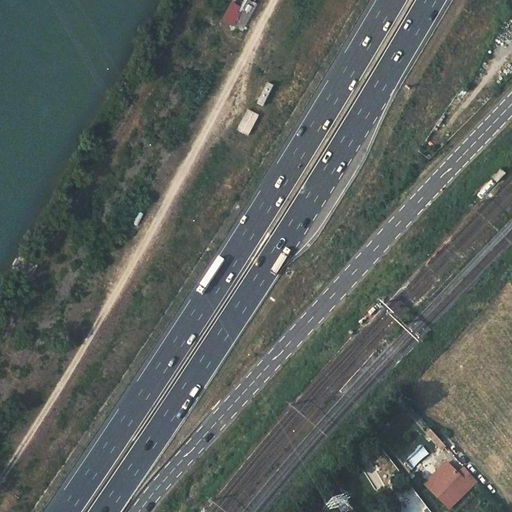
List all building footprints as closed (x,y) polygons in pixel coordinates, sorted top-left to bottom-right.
[(256,4),(249,0),(243,0),(231,24),(242,30),(256,4)] [(274,85),(267,82),(257,103),(264,106),(274,85)] [(259,115),(248,109),(237,129),(248,135),(259,115)] [(499,181),(510,173),(506,167),(495,176),(499,181)] [(426,434),(441,452),(447,446),(433,429),(426,434)] [(477,482),(465,468),(458,475),(451,467),(441,477),(453,489),(443,499),(452,508),(477,482)]
